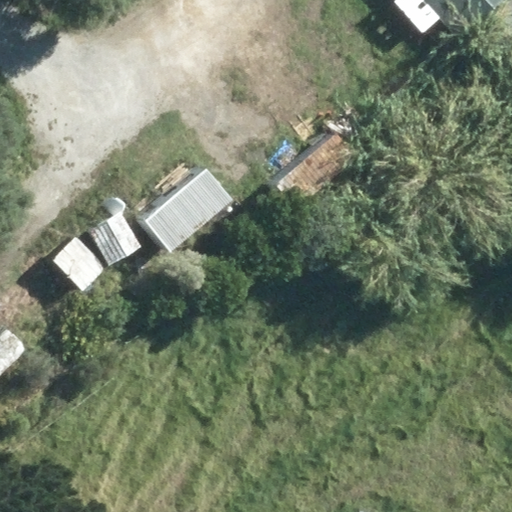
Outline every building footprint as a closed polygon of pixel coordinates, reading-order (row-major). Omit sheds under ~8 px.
[(379,0),(298,0),(294,4),(314,26),(358,75),(380,98),(429,54),(406,29),(379,0)] [(511,0),(396,0),(414,20),(429,7),(441,20),(459,5),(501,52),(511,41),(511,0)] [(308,120),(358,75),(314,26),(265,72),(273,81),(308,120)] [(255,175),(281,204),(338,152),(308,120),(273,81),(207,141),(245,183),(255,175)] [(219,195),(189,159),(122,215),(151,251),(219,195)] [(69,291),(126,239),(96,206),(39,257),(69,291)]
